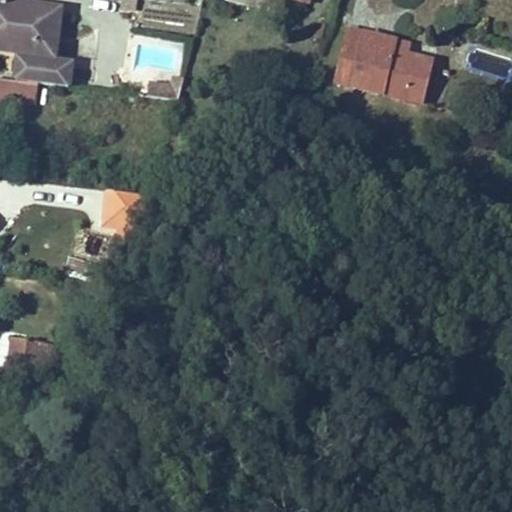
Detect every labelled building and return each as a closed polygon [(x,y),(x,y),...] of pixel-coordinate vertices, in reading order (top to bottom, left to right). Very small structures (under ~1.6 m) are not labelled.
[(136,0),(124,0),(123,9),(136,11),(136,0)] [(226,0),(284,14),(287,0),(226,0)] [(53,62),(59,9),(0,3),(0,51),(19,53),(31,55),(28,83),(37,84),(68,87),(71,63),(53,62)] [(434,63),(407,57),(395,54),(397,44),(347,32),(335,82),(424,104),(434,63)] [(436,53),(397,44),(395,54),(407,57),(434,63),(436,53)] [(28,83),(31,55),(19,53),(16,82),(28,83)] [(16,82),(0,79),(0,99),(35,103),(37,84),(28,83),(16,82)] [(184,81),(174,79),(172,87),(150,85),(148,98),(179,102),(184,81)] [(194,160),(199,143),(182,139),(177,156),(194,160)] [(145,214),(147,197),(92,191),(90,208),(145,214)] [(57,345),(13,338),(9,374),(24,376),(38,378),(57,345)] [(24,376),(9,374),(9,375),(0,374),(0,386),(4,387),(5,382),(23,384),(24,376)]
